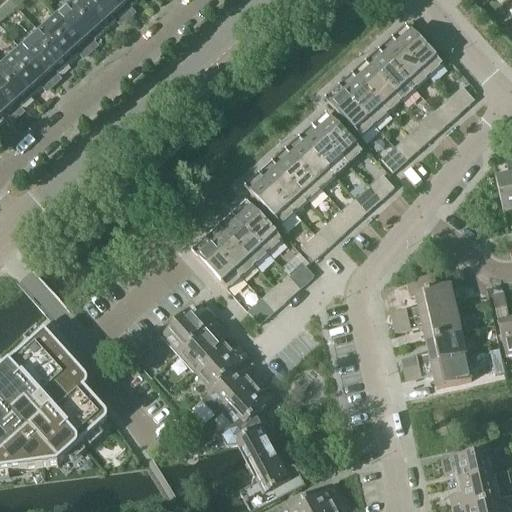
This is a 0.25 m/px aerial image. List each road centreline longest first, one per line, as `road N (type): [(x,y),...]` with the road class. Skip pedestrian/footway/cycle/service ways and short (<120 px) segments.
road 1 (residential): [(22,225),(278,0)]
road 2 (residential): [(0,178),(199,0)]
road 3 (residential): [(402,511),(353,291)]
road 4 (residential): [(421,213),(511,108)]
road 5 (residential): [(511,103),(422,0)]
road 6 (residential): [(183,259),(81,349)]
road 7 (residential): [(81,349),(0,252)]
road 8 (residential): [(257,355),(335,286),(353,291)]
